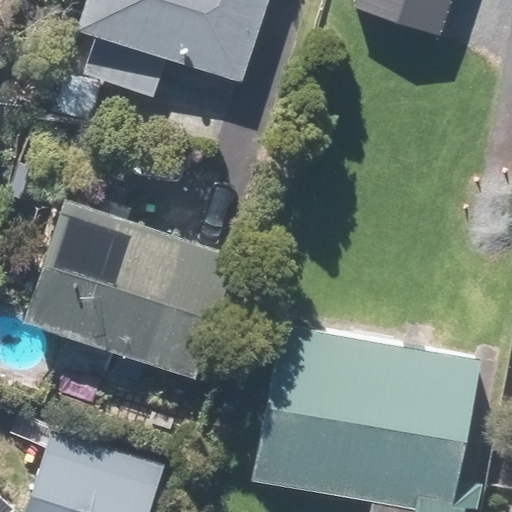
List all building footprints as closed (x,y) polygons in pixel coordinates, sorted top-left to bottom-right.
[(143,100),(159,53),(233,78),(259,0),(75,0),(68,22),(93,31),(77,77),(143,100)] [(280,104),(193,74),(166,153),(253,183),(280,104)] [(48,197),(8,313),(185,374),(225,257),(48,197)] [(464,360),(270,325),(243,470),(369,493),(365,511),(458,511),(437,508),(464,360)] [(137,511),(154,459),(39,423),(11,511),(137,511)]
